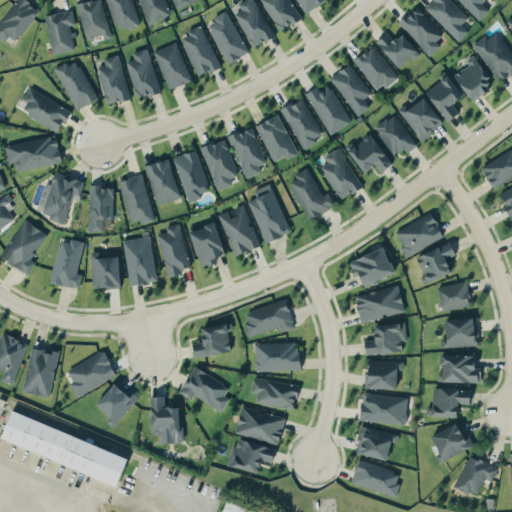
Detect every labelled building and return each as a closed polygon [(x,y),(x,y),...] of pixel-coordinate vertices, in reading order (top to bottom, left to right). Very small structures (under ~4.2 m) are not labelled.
[(16,41),(39,9),(25,0),(14,0),(0,21),(0,36),(5,40),(8,36),(16,41)] [(109,36),(101,0),(91,0),(77,3),(85,39),(103,35),(104,37),(109,36)] [(139,23),(131,0),(106,0),(116,31),(139,23)] [(170,15),(164,0),(138,0),(147,23),(170,15)] [(171,0),(175,9),(196,0),(171,0)] [(242,0),(237,3),(241,10),(234,13),(252,47),(273,36),(254,0),(242,0)] [(300,18),(289,0),(260,0),(279,30),(300,18)] [(296,0),(305,13),(325,0),(296,0)] [(432,0),(425,7),(457,42),(469,31),(461,23),(468,17),(452,0),(432,0)] [(489,10),(482,2),(483,0),(458,0),(478,20),(489,10)] [(398,23),(427,54),(445,37),(416,6),(398,23)] [(52,54),(74,49),(69,25),(74,24),(71,9),(44,16),(52,54)] [(249,51),(226,11),(205,23),(227,63),(249,51)] [(198,76),(220,66),(201,25),(179,36),(198,76)] [(376,42),(400,68),(418,52),(401,33),(394,40),(387,31),(376,42)] [(497,81),(511,71),(511,53),(498,31),(486,38),(484,35),(473,42),(497,81)] [(191,80),(176,41),(153,50),(169,89),(191,80)] [(377,91),(397,77),(374,45),(354,59),(377,91)] [(136,98),(160,91),(147,48),(132,52),(134,59),(126,61),(136,98)] [(118,54),(103,58),(105,64),(96,67),(107,104),(130,98),(118,54)] [(469,65),(454,74),(471,101),(489,90),(484,81),(488,78),(474,54),(466,59),(469,65)] [(54,69),(75,110),(97,99),(76,58),(54,69)] [(372,92),(348,63),(329,78),(359,115),(369,106),(363,99),(372,92)] [(461,96),(449,75),(426,89),(445,121),(458,113),(452,102),(461,96)] [(305,93),(329,134),(351,121),(329,85),(319,90),(317,86),(305,93)] [(70,109),(30,87),(24,99),(27,101),(22,111),(58,131),(70,109)] [(303,147),(323,135),(301,96),(280,109),(303,147)] [(419,139),(442,126),(425,96),(401,110),(419,139)] [(392,155),(403,149),(405,152),(415,146),(395,113),(375,125),(392,155)] [(273,161),(285,155),(286,158),(297,154),(278,114),(255,124),(273,161)] [(257,165),(266,161),(250,126),(227,136),(246,177),(260,171),(257,165)] [(381,172),(392,163),(369,133),(347,150),(364,172),(375,164),(381,172)] [(5,144),(8,163),(14,162),(16,170),(60,163),(56,136),(5,144)] [(201,147),(217,189),(232,184),(229,178),(237,175),(224,138),(201,147)] [(493,188),(511,176),(511,147),(480,167),(493,188)] [(323,156),(327,162),(320,167),(342,199),(362,185),(336,148),(323,156)] [(173,156),(186,200),(209,193),(196,149),(173,156)] [(144,165),(157,204),(181,196),(167,157),(144,165)] [(321,195),(309,168),(288,178),(307,219),(335,206),(328,192),(321,195)] [(44,182),(36,209),(50,213),(49,218),(64,223),(71,198),(78,200),(84,180),(55,171),(51,184),(44,182)] [(153,219),(144,174),(120,179),(129,224),(153,219)] [(290,231),(269,183),(253,190),(256,197),(247,200),(265,242),(290,231)] [(113,186),(89,185),(88,230),(102,231),(103,218),(112,218),(113,186)] [(510,216),(511,214),(511,185),(497,194),(510,216)] [(0,228),(15,221),(9,209),(14,207),(8,195),(0,199),(0,228)] [(218,214),(233,255),(259,246),(244,203),(230,208),(231,209),(218,214)] [(405,256),(443,236),(430,211),(395,231),(403,245),(400,246),(405,256)] [(47,233),(24,218),(0,255),(27,273),(35,261),(30,258),(47,233)] [(167,277),(181,273),(180,268),(189,266),(179,222),(165,226),(166,231),(157,233),(167,277)] [(225,254),(215,222),(189,230),(200,267),(215,262),(214,257),(225,254)] [(129,284),(156,280),(150,235),(122,239),(129,284)] [(50,282),(79,288),(82,274),(76,272),(83,242),(59,237),(50,282)] [(416,256),(424,275),(420,277),(423,284),(451,272),(446,258),(455,254),(450,242),(416,256)] [(395,274),(386,247),(348,259),(354,276),(359,274),(362,284),(395,274)] [(100,256),(99,251),(90,252),(92,288),(120,287),(118,255),(100,256)] [(442,311),(471,304),(465,280),(437,287),(442,311)] [(361,322),(404,310),(398,284),(354,295),(361,322)] [(244,311),(248,322),(244,323),(248,336),(280,327),(281,331),(295,327),(286,298),(244,311)] [(478,345),(477,317),(444,318),(445,338),(440,338),(440,347),(478,345)] [(200,327),(203,341),(191,343),(193,357),(230,351),(227,330),(232,330),(231,322),(200,327)] [(374,324),(375,339),(364,339),(365,354),(402,352),(401,342),(406,341),(405,322),(374,324)] [(0,371),(3,373),(0,380),(12,384),(27,342),(1,332),(0,335),(0,371)] [(299,369),(298,341),(254,343),(255,371),(299,369)] [(48,397),(58,352),(31,346),(22,391),(48,397)] [(73,381),(69,384),(76,396),(116,374),(102,349),(67,370),(73,381)] [(474,355),(439,354),(439,381),(480,382),(480,367),(474,367),(474,355)] [(396,389),(397,369),(402,370),(403,361),(367,360),(366,388),(396,389)] [(194,394),(221,411),(229,398),(223,395),(229,387),(194,365),(178,391),(191,399),(194,394)] [(255,403),(294,408),(297,383),(252,378),(251,392),(256,393),(255,403)] [(114,423),(138,398),(118,379),(94,404),(114,423)] [(470,389),(433,388),(432,405),(426,405),(426,415),(457,416),(457,403),(469,403),(470,389)] [(359,419),(404,425),(407,398),(363,391),(359,419)] [(151,434),(160,434),(160,442),(184,441),(183,426),(179,427),(178,406),(164,407),(164,395),(149,396),(151,434)] [(279,443),(284,415),(240,407),(235,434),(279,443)] [(128,456),(10,411),(0,438),(0,439),(117,484),(128,456)] [(434,454),(437,462),(472,446),(461,421),(431,435),(438,452),(434,454)] [(399,433),(360,425),(354,452),(387,459),(391,442),(397,443),(399,433)] [(257,472),(260,459),(271,462),(275,447),(234,438),(228,465),(257,472)] [(491,481),(497,469),(470,454),(454,484),(475,496),(486,478),(491,481)] [(357,459),(351,483),(394,496),(401,472),(357,459)] [(255,511),(256,509),(225,500),(221,511),(255,511)]
